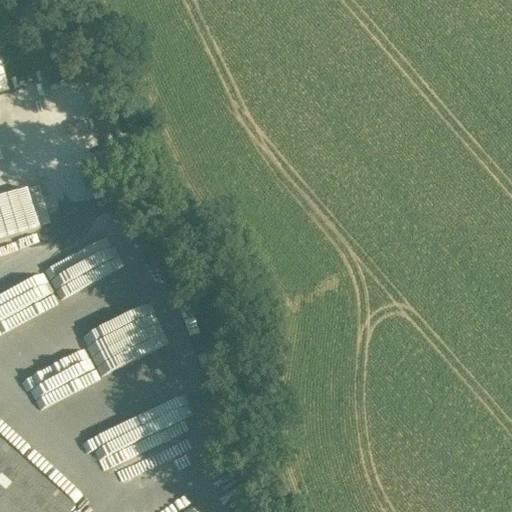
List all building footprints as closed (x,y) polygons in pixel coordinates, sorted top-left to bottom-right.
[(0,89),(8,87),(0,58),(0,89)] [(0,100),(0,196),(49,186),(29,94),(0,100)] [(61,297),(124,267),(110,238),(47,268),(61,297)] [(150,303),(83,335),(101,372),(158,345),(153,333),(162,329),(150,303)] [(94,461),(155,437),(157,442),(200,425),(184,387),(81,428),(94,461)] [(0,440),(0,511),(72,511),(75,508),(0,440)]
